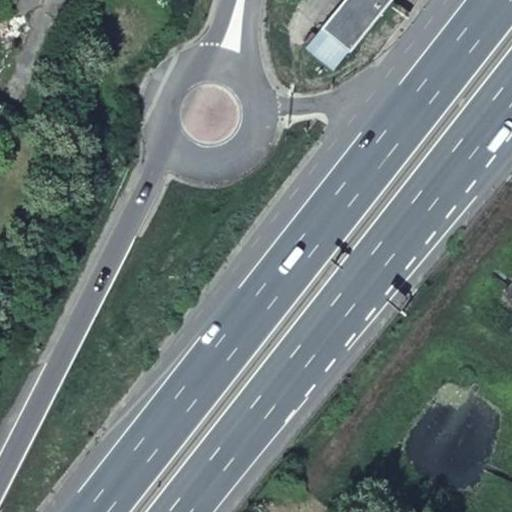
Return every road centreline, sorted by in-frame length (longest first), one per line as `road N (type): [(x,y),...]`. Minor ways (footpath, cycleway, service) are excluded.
road 1 (trunk): [(498,0),(97,511)]
road 2 (trunk): [(185,511),(511,92)]
road 3 (trunk): [(171,149),(0,479)]
road 4 (secondary): [(171,149),(215,166),(245,153),(261,108),(244,76)]
